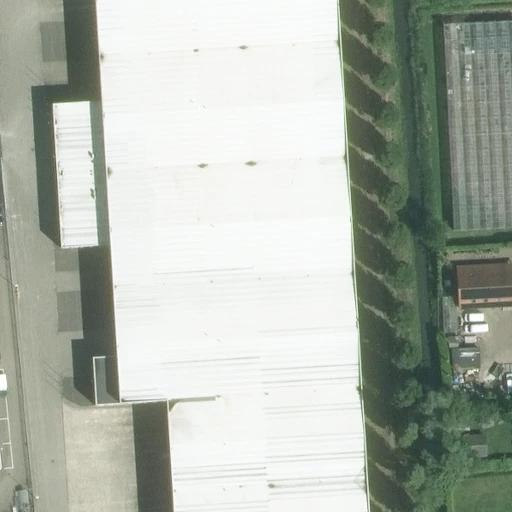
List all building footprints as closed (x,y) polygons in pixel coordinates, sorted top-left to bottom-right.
[(367,511),(336,0),(94,0),(101,103),(52,106),(60,249),(109,246),(116,357),(92,359),(95,407),(166,403),(172,511),(367,511)] [(511,22),(443,26),(453,231),(511,228),(511,22)] [(511,305),(511,267),(458,270),(460,308),(511,305)] [(461,375),(484,376),(485,354),(462,353),(461,375)] [(463,458),(485,456),(484,437),(462,438),(463,458)]
